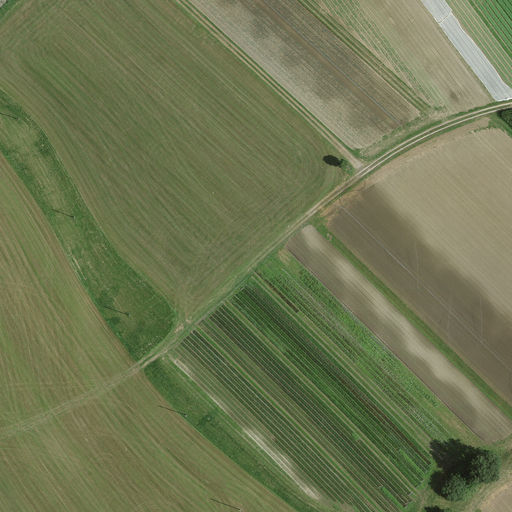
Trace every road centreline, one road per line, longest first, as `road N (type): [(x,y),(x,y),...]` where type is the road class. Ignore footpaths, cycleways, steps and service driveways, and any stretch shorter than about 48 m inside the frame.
road 1 (track): [(193,313),(365,171),(457,120),(511,106)]
road 2 (track): [(176,0),(365,171)]
